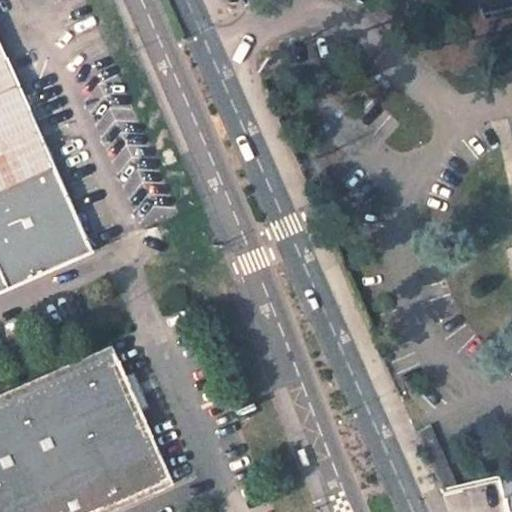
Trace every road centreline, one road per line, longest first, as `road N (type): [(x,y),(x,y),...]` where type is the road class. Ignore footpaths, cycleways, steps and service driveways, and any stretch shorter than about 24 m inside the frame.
road 1 (primary): [(412,511),(184,0)]
road 2 (primary): [(139,0),(354,511)]
